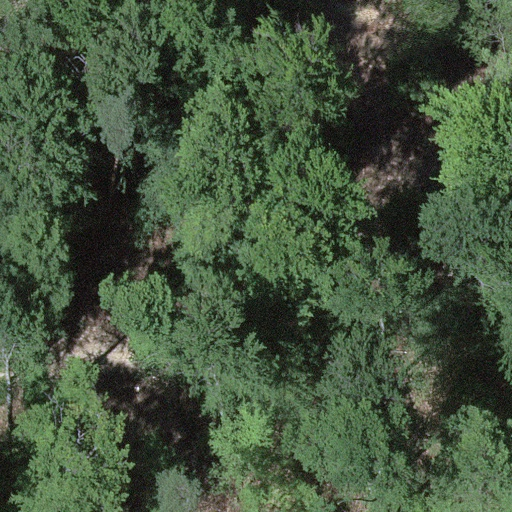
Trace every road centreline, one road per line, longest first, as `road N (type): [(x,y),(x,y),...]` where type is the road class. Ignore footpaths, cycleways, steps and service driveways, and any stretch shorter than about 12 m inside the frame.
road 1 (track): [(511,271),(229,319),(0,370)]
road 2 (track): [(229,319),(511,146)]
